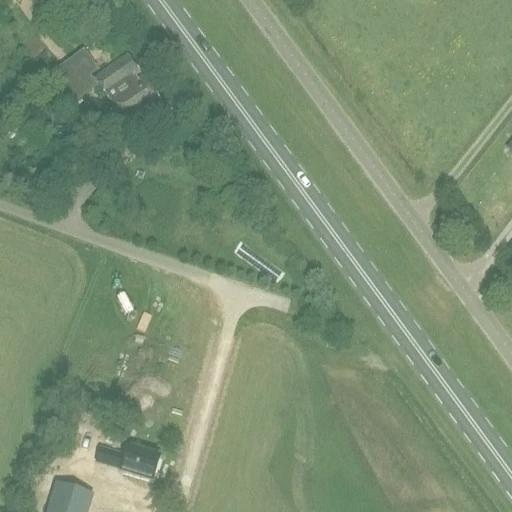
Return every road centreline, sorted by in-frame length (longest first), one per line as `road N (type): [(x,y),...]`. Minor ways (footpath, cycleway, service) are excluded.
road 1 (primary): [(511,474),(162,0)]
road 2 (unclassified): [(511,354),(251,0)]
road 3 (unclassified): [(0,205),(286,306)]
